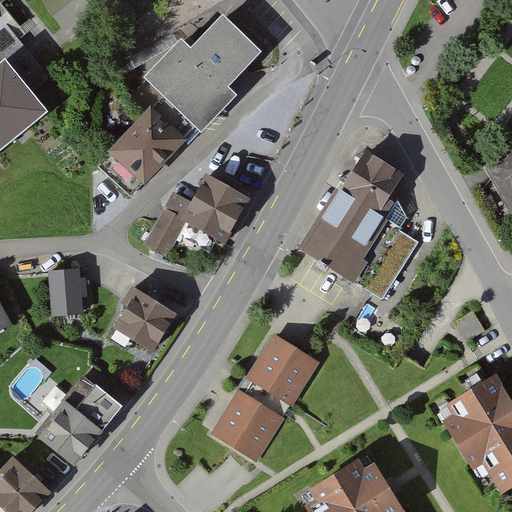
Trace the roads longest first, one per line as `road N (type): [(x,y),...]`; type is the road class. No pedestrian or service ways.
road 1 (residential): [(360,61),(424,152),(511,307)]
road 2 (secondary): [(230,307),(360,61)]
road 3 (residential): [(230,307),(98,248),(0,254)]
road 4 (secondary): [(124,464),(230,307)]
